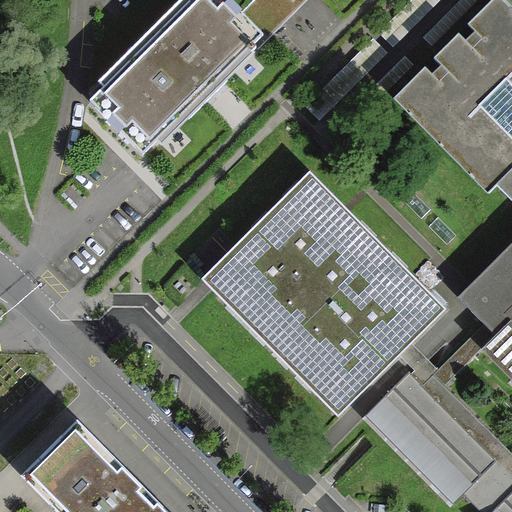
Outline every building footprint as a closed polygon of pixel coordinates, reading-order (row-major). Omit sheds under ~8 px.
[(258,35),(223,0),(179,0),(95,85),(101,91),(89,103),(141,156),(154,143),(157,146),(210,93),(253,51),(247,46),(258,35)] [(494,186),(511,204),(511,10),(502,0),(491,0),(467,24),(473,31),(463,41),(456,34),(431,58),(437,64),(427,73),(421,67),(388,99),(484,196),(494,186)] [(447,313),(309,176),(201,283),(339,421),(406,353),(447,313)] [(511,245),(456,301),(481,326),(466,340),(511,386),(511,245)] [(511,511),(511,453),(432,372),(420,384),(409,373),(363,418),(454,511),(466,500),(477,511),(511,511)] [(136,511),(147,502),(55,413),(0,468),(0,490),(22,511),(136,511)] [(156,511),(147,502),(136,511),(156,511)]
